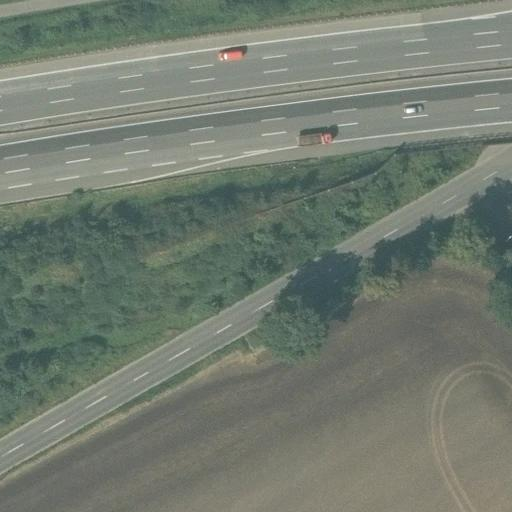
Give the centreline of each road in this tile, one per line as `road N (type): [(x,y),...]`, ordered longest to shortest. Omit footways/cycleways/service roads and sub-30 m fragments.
road 1 (secondary): [(511,171),(0,462)]
road 2 (motorway): [(0,169),(511,96)]
road 3 (motorway): [(511,43),(0,111)]
